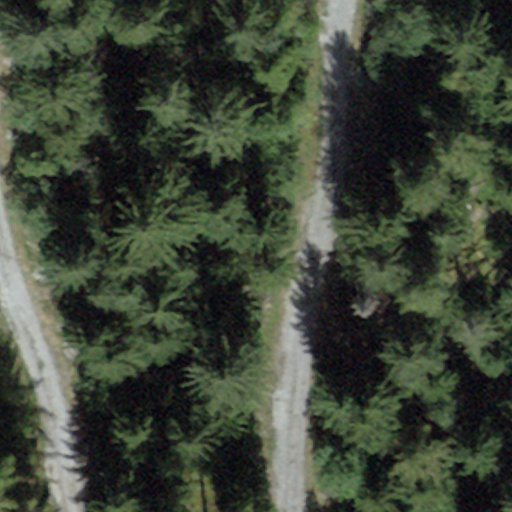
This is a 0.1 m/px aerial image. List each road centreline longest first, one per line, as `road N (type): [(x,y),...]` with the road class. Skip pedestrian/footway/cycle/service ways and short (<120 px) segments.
road 1 (track): [(346,0),(336,174),(298,393),(291,511)]
road 2 (track): [(74,511),(0,266)]
